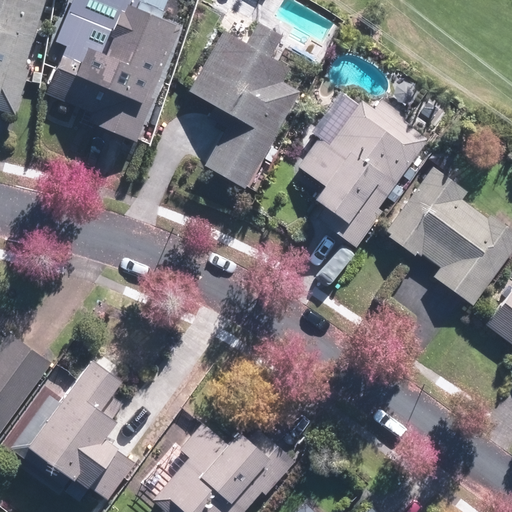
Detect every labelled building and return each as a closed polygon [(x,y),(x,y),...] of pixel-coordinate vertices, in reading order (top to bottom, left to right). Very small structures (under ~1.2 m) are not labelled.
[(0,0),(0,93),(21,99),(47,0),(0,0)] [(126,4),(107,54),(70,39),(50,87),(89,103),(85,114),(141,134),(181,24),(126,4)] [(307,79),(227,30),(192,87),(230,110),(204,163),(246,183),(270,134),(272,135),(307,79)] [(367,225),(428,138),(362,92),(301,180),(367,225)] [(461,147),(445,134),(430,155),(446,167),(461,147)] [(511,246),(511,231),(429,172),(387,228),(477,294),(511,246)] [(511,291),(492,319),(511,333),(511,291)] [(42,375),(40,374),(52,358),(9,327),(0,338),(0,431),(0,432),(42,375)] [(52,410),(29,441),(105,497),(137,455),(96,425),(130,380),(95,353),(52,410)] [(297,457),(253,423),(235,445),(209,425),(147,504),(156,511),(237,511),(251,496),(261,503),(297,457)] [(323,469),(310,481),(331,503),(344,491),(323,469)] [(380,511),(372,504),(363,511),(321,511),(309,500),(297,511),(380,511)]
